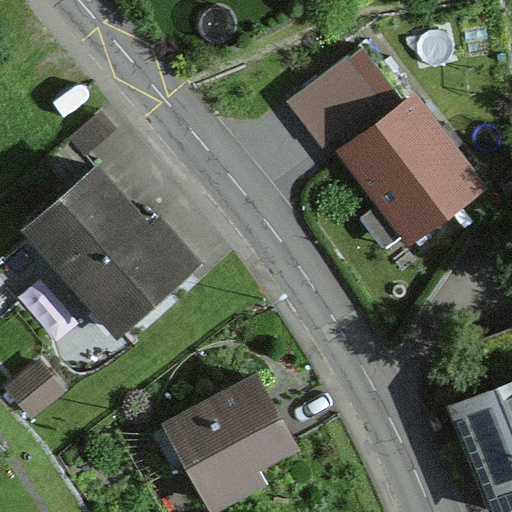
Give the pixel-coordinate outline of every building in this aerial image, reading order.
[(489,181),(426,102),(359,155),(422,234),(489,181)] [(192,269),(93,165),(17,236),(117,341),(192,269)] [(511,366),(447,395),(496,510),(511,502),(511,366)] [(63,393),(45,371),(10,398),(27,421),(63,393)] [(253,381),(161,436),(206,511),(226,511),(257,493),(252,484),(298,457),(253,381)]
